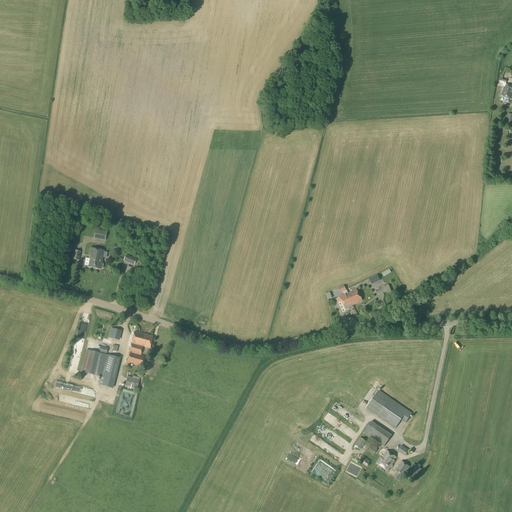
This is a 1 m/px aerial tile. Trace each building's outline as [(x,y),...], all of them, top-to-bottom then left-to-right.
[(510,99),(511,94),(511,93),(511,86),(504,84),(501,96),(510,99)] [(107,232),(95,230),(93,238),(105,241),(107,232)] [(64,243),(62,251),(70,252),(71,245),(64,243)] [(93,268),(97,250),(90,248),(86,267),(93,268)] [(97,250),(93,268),(100,269),(103,251),(97,250)] [(79,261),(81,252),(74,251),(72,259),(79,261)] [(134,265),(136,259),(126,255),(123,261),(134,265)] [(384,277),(391,273),(389,269),(382,273),(384,277)] [(372,285),(380,281),(377,275),(369,279),(372,285)] [(347,293),(348,293),(344,285),(338,288),(341,293),(343,292),(344,294),(338,297),(345,310),(351,307),(351,306),(352,305),(349,298),(349,297),(347,293)] [(392,292),(388,285),(385,286),(384,286),(375,290),(377,295),(387,291),(388,294),(392,292)] [(349,298),(352,305),(362,300),(356,289),(348,293),(347,293),(349,297),(349,298)] [(84,344),(89,329),(82,327),(78,342),(84,344)] [(130,347),(141,350),(142,347),(149,349),(152,336),(134,332),(130,347)] [(70,372),(77,374),(83,347),(76,345),(70,372)] [(140,356),(141,350),(130,347),(126,363),(142,367),(144,357),(140,356)] [(101,364),(103,365),(98,385),(112,389),(120,358),(86,350),(81,372),(98,376),(101,364)] [(136,391),(139,380),(127,377),(124,387),(136,391)] [(405,423),(411,415),(377,391),(365,409),(395,429),(400,421),(401,420),(405,423)] [(383,447),(391,435),(371,421),(363,433),(383,447)] [(361,449),(366,442),(360,437),(355,445),(361,449)] [(373,455),(377,450),(371,445),(367,450),(373,455)] [(405,457),(408,451),(401,446),(397,451),(405,457)] [(393,461),(395,458),(386,451),(381,458),(380,458),(379,459),(376,464),(387,472),(390,468),(392,466),(391,466),(394,462),(393,461)] [(367,467),(371,461),(363,456),(359,462),(367,467)] [(403,477),(410,467),(402,461),(395,471),(403,477)] [(413,481),(422,469),(414,464),(406,476),(413,481)]
